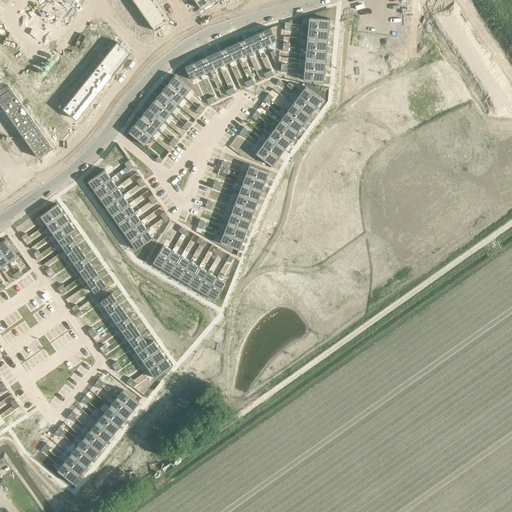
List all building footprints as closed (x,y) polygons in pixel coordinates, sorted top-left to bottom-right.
[(155,0),(140,0),(135,4),(142,13),(157,2),(155,0)] [(194,0),(200,9),(212,0),(194,0)] [(157,2),(142,13),(148,22),(163,11),(157,2)] [(163,11),(148,22),(154,31),(169,20),(163,11)] [(309,17),(308,28),(328,30),(329,19),(324,19),(309,17)] [(270,28),(261,32),(267,45),(276,40),(274,35),(270,28)] [(308,28),(307,38),(327,40),(328,30),(308,28)] [(261,32),(251,36),(257,49),(267,45),(261,32)] [(251,36),(242,41),(248,53),(257,49),(251,36)] [(307,38),(306,49),(326,51),(327,40),(307,38)] [(117,41),(110,50),(124,61),(131,52),(117,41)] [(242,41),(232,45),(238,58),(248,53),(242,41)] [(232,45),(223,49),(228,62),(238,58),(232,45)] [(223,49),(213,54),(219,66),(228,62),(223,49)] [(306,49),(305,59),(325,61),(326,51),(306,49)] [(110,50),(103,58),(117,70),(124,61),(110,50)] [(213,54),(204,58),(209,71),(219,66),(213,54)] [(103,58),(96,67),(110,78),(117,70),(103,58)] [(204,58),(194,62),(200,75),(209,71),(204,58)] [(305,59),(304,70),(325,71),(325,61),(305,59)] [(194,62),(184,67),(190,79),(200,75),(194,62)] [(96,67),(89,75),(104,87),(110,78),(96,67)] [(304,70),(303,80),(324,82),(325,71),(304,70)] [(89,75),(83,83),(97,95),(104,87),(89,75)] [(175,75),(168,83),(184,96),(191,88),(175,75)] [(83,83),(76,92),(90,103),(97,95),(83,83)] [(168,83),(161,91),(177,105),(184,96),(168,83)] [(9,85),(0,90),(0,104),(0,105),(15,94),(9,85)] [(305,86),(299,95),(315,107),(322,98),(305,86)] [(161,91),(155,99),(171,113),(177,105),(161,91)] [(76,92),(69,100),(83,112),(90,103),(76,92)] [(15,94),(0,105),(6,114),(21,103),(15,94)] [(299,95),(293,103),(309,115),(315,107),(299,95)] [(155,99),(148,108),(164,121),(171,113),(155,99)] [(69,100),(62,109),(76,121),(83,112),(69,100)] [(21,103),(6,114),(13,122),(28,112),(21,103)] [(293,103),(286,111),(303,124),(309,115),(293,103)] [(148,108),(141,116),(157,129),(164,121),(148,108)] [(286,111),(280,120),(297,132),(303,124),(286,111)] [(28,112),(13,122),(19,131),(34,121),(28,112)] [(141,116),(135,124),(151,137),(157,129),(141,116)] [(280,120),(274,128),(291,141),(297,132),(280,120)] [(34,121),(19,131),(25,140),(40,130),(34,121)] [(135,124),(128,132),(144,145),(151,137),(135,124)] [(274,128),(268,137),(284,149),(291,141),(274,128)] [(40,130),(25,140),(31,149),(46,138),(40,130)] [(268,137),(261,145),(278,157),(284,149),(268,137)] [(46,138),(31,149),(38,158),(53,148),(46,138)] [(261,145),(255,154),(272,166),(278,157),(261,145)] [(249,164),(245,174),(265,181),(268,171),(249,164)] [(104,169),(87,181),(94,190),(110,178),(104,169)] [(245,174),(242,184),(261,191),(265,181),(245,174)] [(110,178),(94,190),(100,198),(116,187),(110,178)] [(242,184),(238,193),(257,201),(261,191),(242,184)] [(116,187),(100,198),(106,207),(122,195),(116,187)] [(238,193),(234,203),(254,211),(257,201),(238,193)] [(122,195),(106,207),(112,215),(128,204),(122,195)] [(57,203),(40,215),(46,224),(63,212),(57,203)] [(234,203),(231,213),(250,220),(254,211),(234,203)] [(128,204),(112,215),(118,224),(134,212),(128,204)] [(63,212),(46,224),(52,233),(69,221),(63,212)] [(134,212),(118,224),(124,233),(140,221),(134,212)] [(231,213),(227,223),(246,230),(250,220),(231,213)] [(69,221),(52,233),(58,241),(69,233),(75,229),(69,221)] [(140,221),(124,233),(130,241),(147,229),(140,221)] [(227,223),(223,232),(243,240),(246,230),(227,223)] [(147,229),(130,241),(136,250),(153,238),(147,229)] [(223,232),(219,242),(239,250),(243,240),(223,232)] [(69,233),(58,241),(64,250),(75,242),(69,233)] [(5,239),(0,242),(0,249),(9,262),(17,256),(5,239)] [(75,242),(64,250),(70,258),(81,250),(75,242)] [(163,245),(152,262),(161,268),(172,250),(163,245)] [(0,249),(0,268),(9,262),(0,249)] [(81,250),(70,258),(76,267),(87,259),(81,250)] [(172,250),(161,268),(170,273),(181,255),(172,250)] [(181,255),(170,273),(179,279),(190,261),(181,255)] [(87,259),(76,267),(82,275),(93,267),(87,259)] [(190,261),(179,279),(188,284),(199,266),(190,261)] [(199,266),(188,284),(197,289),(208,271),(199,266)] [(93,267),(82,275),(88,284),(99,276),(93,267)] [(208,271),(197,289),(206,295),(217,277),(208,271)] [(99,276),(88,284),(94,293),(106,285),(99,276)] [(217,277),(206,295),(215,300),(226,282),(217,277)] [(111,293),(100,301),(106,310),(118,302),(111,293)] [(118,302),(106,310),(112,318),(124,310),(118,302)] [(124,310),(112,318),(118,327),(130,319),(124,310)] [(130,319),(118,327),(124,335),(136,327),(130,319)] [(136,327),(124,335),(130,344),(142,336),(136,327)] [(142,336),(130,344),(136,352),(148,344),(142,336)] [(148,344),(136,352),(142,361),(159,349),(153,340),(148,344)] [(159,349),(142,361),(148,370),(165,358),(159,349)] [(165,358),(148,370),(154,378),(171,366),(165,358)] [(128,393),(121,402),(132,411),(139,402),(128,393)] [(121,402),(115,410),(126,419),(132,411),(121,402)] [(115,410),(108,418),(119,427),(126,419),(115,410)] [(108,418),(102,426),(112,435),(119,427),(108,418)] [(102,426),(95,434),(106,443),(112,435),(102,426)] [(95,434),(88,442),(99,451),(106,443),(95,434)] [(88,442),(82,450),(93,459),(99,451),(88,442)] [(82,450),(75,458),(86,467),(93,459),(82,450)] [(75,458),(69,466),(79,475),(86,467),(75,458)] [(69,466),(62,475),(73,484),(79,475),(69,466)]
